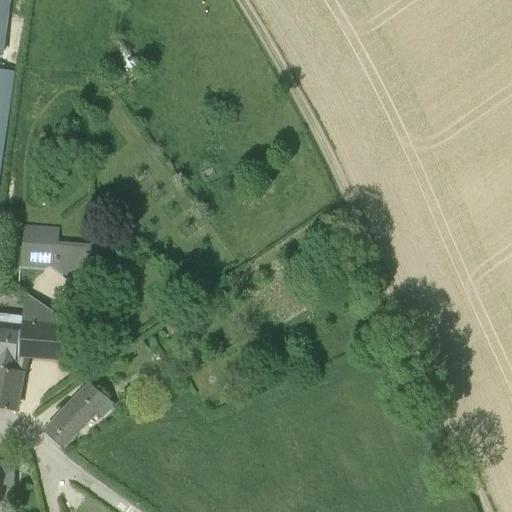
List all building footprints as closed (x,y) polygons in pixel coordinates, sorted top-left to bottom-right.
[(0,0),(0,170),(14,72),(0,70),(0,55),(2,56),(10,0),(0,0)] [(145,74),(124,48),(118,41),(111,46),(117,54),(108,61),(114,68),(104,76),(119,93),(145,74)] [(23,239),(21,269),(45,271),(50,269),(65,278),(93,280),(96,244),(60,242),(23,239)] [(68,359),(72,325),(53,322),(54,312),(39,302),(34,308),(33,319),(23,317),(21,317),(13,372),(0,369),(0,407),(15,411),(21,372),(24,372),(27,355),(39,356),(39,349),(47,353),(55,350),(55,358),(68,359)] [(0,369),(13,372),(21,317),(0,313),(0,369)] [(186,324),(178,314),(169,321),(165,324),(173,334),(176,331),(186,324)] [(263,343),(260,336),(253,340),(256,347),(263,343)] [(141,351),(112,368),(119,381),(149,364),(141,351)] [(77,432),(96,412),(103,418),(114,405),(89,383),(59,416),(46,431),(64,447),(77,432)] [(0,485),(12,486),(12,464),(0,464),(0,485)]
